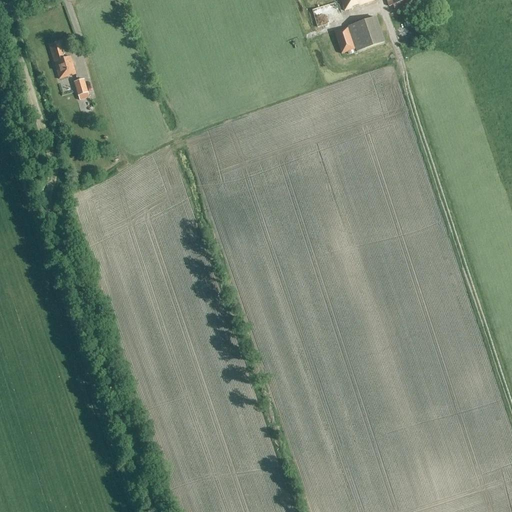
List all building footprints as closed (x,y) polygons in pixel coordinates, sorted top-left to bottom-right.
[(340,0),(344,12),(376,1),(375,0),(340,0)] [(387,0),(390,6),(392,6),(395,14),(419,6),(416,0),(387,0)] [(347,27),(348,28),(334,33),(341,54),(348,52),(349,55),(384,44),(375,18),(347,27)] [(59,80),(76,75),(70,58),(64,59),(59,43),(49,46),(59,80)] [(88,98),(87,94),(88,93),(84,80),(74,83),(79,101),(88,98)]
